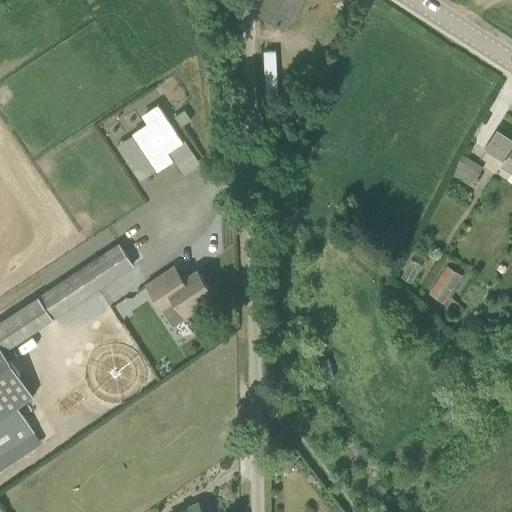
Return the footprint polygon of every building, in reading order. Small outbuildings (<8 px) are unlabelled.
[(268,0),(260,14),(284,28),(300,0),(268,0)] [(183,141),(159,104),(142,115),(149,124),(134,134),(135,136),(158,170),(159,171),(175,161),(168,151),(183,141)] [(185,109),(175,116),(181,126),(191,120),(185,109)] [(511,170),(511,149),(511,150),(493,138),(485,151),(505,163),(503,165),(511,170)] [(462,154),(449,173),(471,186),(483,169),(462,154)] [(0,322),(0,456),(37,433),(20,408),(36,397),(6,353),(55,320),(53,318),(134,265),(119,244),(39,297),(0,322)] [(430,292),(444,301),(462,274),(448,264),(430,292)] [(175,302),(185,318),(202,306),(199,301),(213,292),(198,268),(183,278),(175,265),(146,284),(164,310),(175,302)] [(202,511),(198,503),(178,511),(202,511)]
